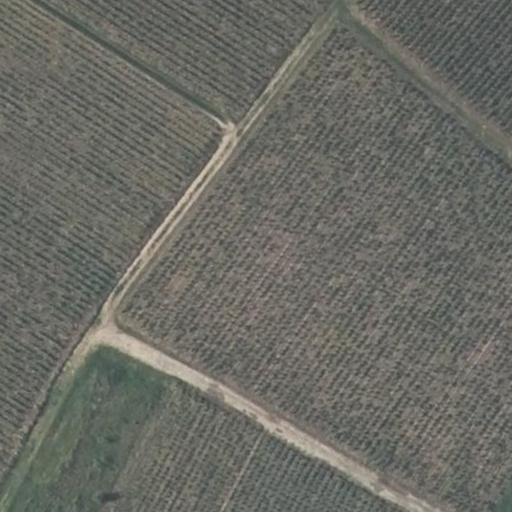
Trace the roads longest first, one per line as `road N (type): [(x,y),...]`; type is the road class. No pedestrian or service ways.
road 1 (track): [(38,0),(236,131),(104,319),(0,504)]
road 2 (track): [(104,319),(418,511)]
road 3 (track): [(332,9),(511,156)]
road 4 (track): [(236,131),(340,0)]
